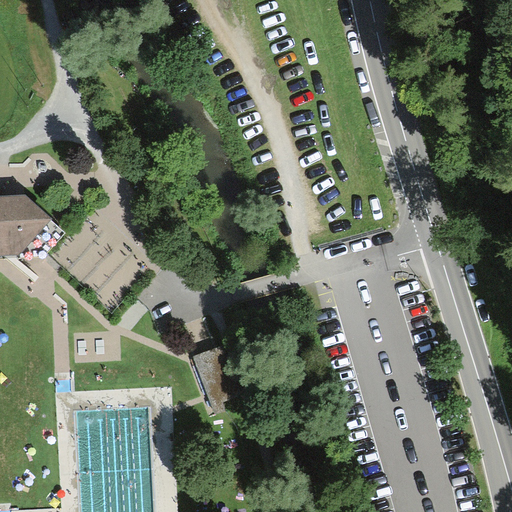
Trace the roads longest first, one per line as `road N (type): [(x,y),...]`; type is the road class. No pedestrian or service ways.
road 1 (track): [(153,257),(91,143),(42,0)]
road 2 (secondary): [(437,245),(511,504)]
road 3 (secondary): [(437,245),(370,0)]
